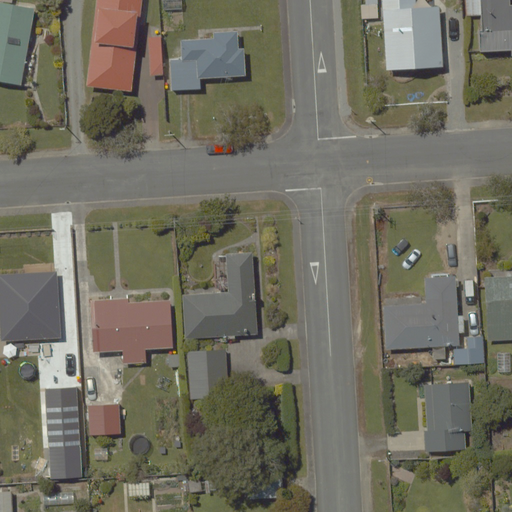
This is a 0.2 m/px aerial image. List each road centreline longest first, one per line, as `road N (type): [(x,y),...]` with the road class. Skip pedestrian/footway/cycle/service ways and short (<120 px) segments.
road 1 (residential): [(319,163),(340,511)]
road 2 (residential): [(0,182),(319,163)]
road 3 (residential): [(319,163),(511,151)]
road 4 (residential): [(310,0),(319,163)]
